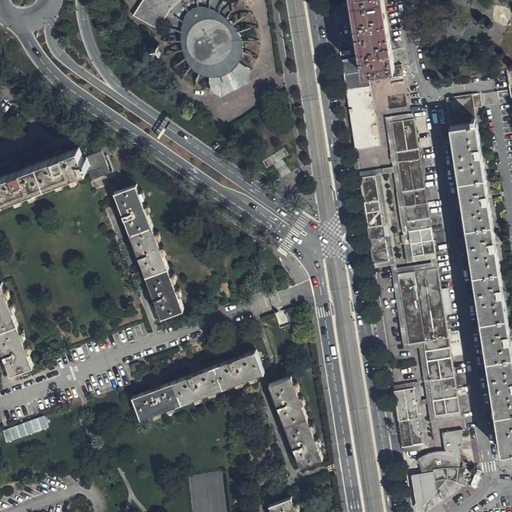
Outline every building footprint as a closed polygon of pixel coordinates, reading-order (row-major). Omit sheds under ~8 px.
[(242,71),(246,64),(241,60),(243,55),(245,48),(245,41),(244,36),(242,30),(239,25),(235,21),(230,17),(223,14),(219,14),(223,0),(143,0),(141,3),(136,9),(132,15),(157,31),(161,25),(184,33),(182,40),(182,45),(182,51),(184,57),(187,63),(191,67),(195,71),(199,73),(206,75),(205,82),(211,83),(220,83),(227,80),(235,77),(242,71)] [(358,42),(360,57),(362,71),(367,70),(382,67),(388,67),(394,66),(389,31),(383,0),(351,0),(356,29),(358,42)] [(355,148),(356,149),(379,146),(374,113),(367,70),(362,71),(360,57),(342,60),(348,101),(353,133),(355,148)] [(402,66),(402,65),(394,66),(388,67),(390,77),(402,75),(402,66)] [(511,448),(511,351),(477,127),(473,101),(472,94),(461,96),(445,98),(501,450),(511,448)] [(359,173),(360,178),(373,176),(375,176),(379,206),(386,204),(381,175),(394,173),(409,263),(431,260),(432,262),(435,262),(434,253),(412,257),(401,188),(394,144),(392,123),(414,120),(413,114),(386,118),(390,144),(385,145),(386,151),(391,150),(393,167),(359,173)] [(419,152),(414,120),(392,123),(394,144),(401,188),(412,257),(434,253),(427,207),(424,184),(419,152)] [(0,172),(0,197),(94,163),(97,173),(116,166),(108,143),(90,150),(86,140),(0,172)] [(356,149),(357,155),(380,152),(379,146),(356,149)] [(373,263),(374,263),(388,261),(379,206),(375,176),(373,176),(360,178),(364,209),(373,263)] [(115,192),(162,316),(184,308),(137,183),(115,192)] [(374,263),(374,268),(390,266),(392,275),(398,273),(437,268),(437,262),(435,262),(432,262),(397,268),(395,260),(388,261),(374,263)] [(445,315),(451,314),(448,288),(441,289),(437,268),(398,273),(400,286),(409,343),(423,342),(436,415),(461,411),(445,315)] [(398,273),(392,275),(405,350),(418,348),(431,421),(437,420),(436,415),(423,342),(409,343),(400,286),(398,273)] [(0,338),(10,365),(11,374),(34,366),(31,360),(2,282),(0,283),(0,338)] [(132,396),(141,418),(265,371),(256,349),(240,355),(239,352),(230,356),(231,358),(198,370),(197,368),(189,371),(190,374),(157,386),(156,384),(148,386),(149,389),(132,396)] [(270,383),(301,466),(323,458),(292,375),(270,383)] [(393,385),(393,391),(413,388),(420,387),(418,381),(393,385)] [(420,387),(413,388),(418,418),(424,417),(420,387)] [(396,407),(398,421),(400,421),(403,445),(422,442),(418,418),(413,388),(393,391),(396,407)] [(461,417),(461,411),(436,415),(437,420),(461,417)] [(8,441),(50,426),(46,413),(4,428),(8,441)] [(424,417),(418,418),(422,442),(428,441),(424,417)] [(459,471),(461,446),(462,430),(452,431),(443,432),(445,450),(433,453),(419,458),(424,476),(444,472),(459,471)] [(422,442),(403,445),(405,451),(428,447),(428,441),(422,442)] [(227,511),(224,471),(191,474),(194,511),(227,511)] [(296,511),(291,497),(270,505),(272,511),(296,511)]
